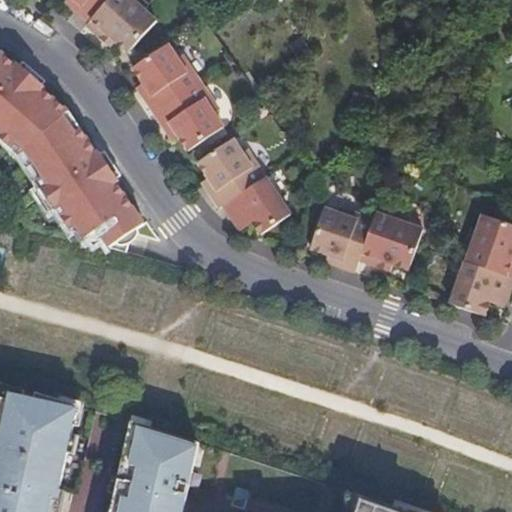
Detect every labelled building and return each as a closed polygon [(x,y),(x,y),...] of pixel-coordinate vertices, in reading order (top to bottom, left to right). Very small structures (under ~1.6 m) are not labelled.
[(67,0),(66,1),(75,9),(90,22),(109,0),(67,0)] [(149,6),(142,0),(109,0),(90,22),(87,25),(102,39),(111,47),(116,41),(130,53),(158,22),(145,11),(149,6)] [(219,35),(234,55),(242,49),(243,49),(228,29),(222,33),(219,35)] [(138,88),(144,98),(155,114),(201,83),(183,55),(178,58),(169,44),(133,68),(144,84),(138,88)] [(242,49),(234,55),(238,61),(246,55),(242,49)] [(110,248),(145,224),(117,183),(120,181),(100,152),(98,154),(70,112),(44,89),(46,87),(20,64),(18,66),(2,52),(0,51),(0,136),(20,155),(71,231),(77,228),(85,240),(99,231),(110,248)] [(220,111),(201,83),(155,114),(166,130),(173,140),(179,136),(189,151),(224,128),(215,114),(220,111)] [(359,99),(374,103),(375,99),(360,95),(359,99)] [(354,120),(359,99),(352,97),(346,118),(354,120)] [(354,120),(368,123),(374,103),(359,99),(354,120)] [(234,139),(199,163),(209,179),(203,183),(209,193),(220,209),(224,206),(267,178),(248,150),(244,153),(234,139)] [(273,187),(267,178),(224,206),(237,226),(242,232),(248,227),(254,224),(262,236),(298,211),(279,183),(273,187)] [(379,208),(374,220),(360,261),(379,267),(391,271),(393,264),(410,270),(424,230),(408,225),(410,219),(379,208)] [(311,249),(328,255),(326,262),(337,266),(356,273),(360,261),(374,220),(343,209),(341,214),(325,209),(311,249)] [(511,225),(483,215),(478,231),(472,229),(461,260),(466,262),(511,278),(511,225)] [(511,283),(511,278),(466,262),(451,305),(485,317),(490,302),(497,304),(504,307),(506,300),(511,283)] [(0,511),(55,511),(60,491),(69,453),(75,454),(79,435),(73,434),(79,406),(38,394),(26,390),(0,382),(0,511)] [(179,437),(134,422),(120,481),(117,496),(112,511),(406,511),(364,497),(358,511),(184,511),(191,486),(194,474),(201,443),(179,437)]
